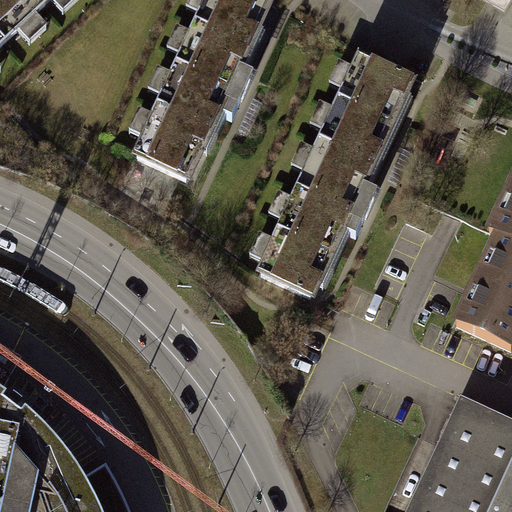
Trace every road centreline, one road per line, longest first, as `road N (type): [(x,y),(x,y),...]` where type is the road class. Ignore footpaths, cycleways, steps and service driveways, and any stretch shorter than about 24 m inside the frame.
road 1 (secondary): [(268,511),(220,408),(190,364),(96,272),(0,218)]
road 2 (residential): [(349,333),(511,407)]
